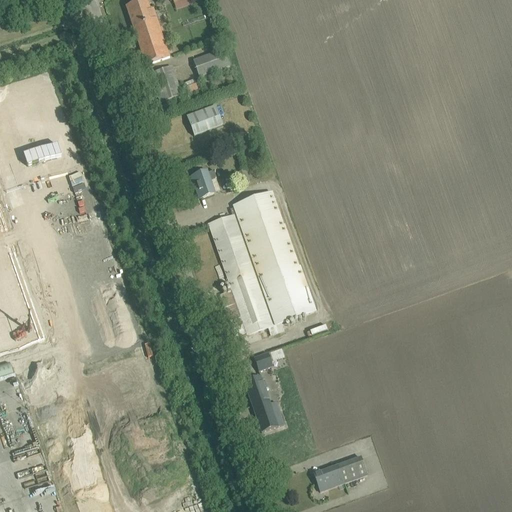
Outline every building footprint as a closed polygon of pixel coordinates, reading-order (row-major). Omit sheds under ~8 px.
[(150,11),(146,1),(126,8),(146,66),(170,58),(153,10),(150,11)] [(225,51),(194,61),(200,79),(231,68),(225,51)] [(172,68),(150,75),(160,104),(182,96),(172,68)] [(196,84),(185,84),(185,92),(196,92),(196,84)] [(223,127),(215,107),(186,118),(194,138),(223,127)] [(258,159),(244,164),(246,170),(251,182),(265,177),(258,159)] [(251,182),(246,170),(236,174),(241,186),(251,182)] [(200,199),(200,200),(210,197),(221,192),(214,172),(206,175),(206,173),(192,178),(196,187),(200,199)] [(273,326),(259,286),(262,285),(275,324),(315,310),(300,268),(299,268),(285,226),(284,226),(274,196),(230,211),(233,219),(209,227),(232,292),(219,296),(234,339),(256,331),(273,326)] [(0,511),(106,511),(0,207),(0,511)] [(273,368),(268,355),(255,359),(260,372),(273,368)] [(261,378),(244,384),(261,434),(284,426),(276,404),(271,406),(270,405),(261,378)] [(314,476),(320,494),(367,477),(361,459),(314,476)]
